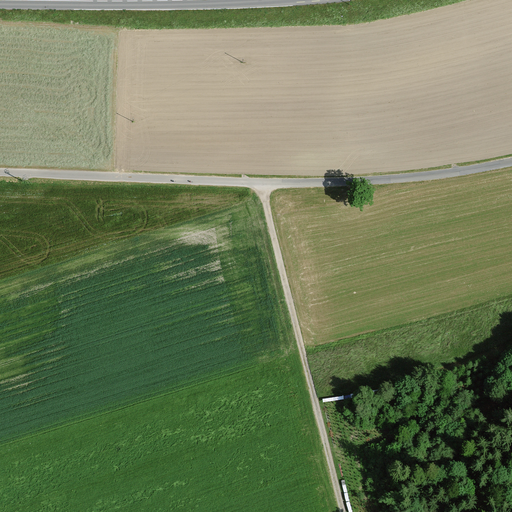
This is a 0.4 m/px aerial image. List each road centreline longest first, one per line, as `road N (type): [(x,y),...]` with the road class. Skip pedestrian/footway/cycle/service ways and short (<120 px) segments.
road 1 (unclassified): [(511,156),(457,170),(319,181),(0,173)]
road 2 (track): [(263,182),(338,511)]
road 3 (primary): [(198,0),(9,0)]
